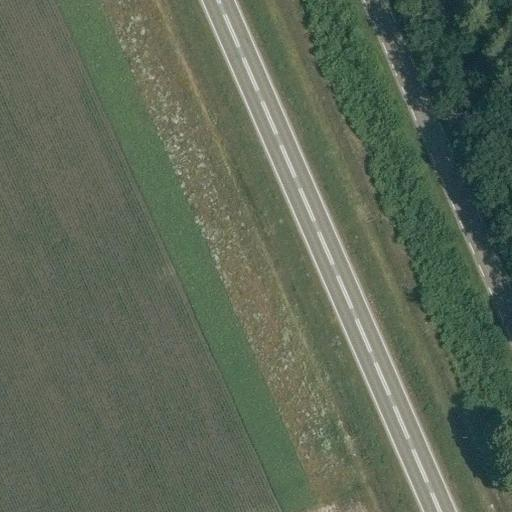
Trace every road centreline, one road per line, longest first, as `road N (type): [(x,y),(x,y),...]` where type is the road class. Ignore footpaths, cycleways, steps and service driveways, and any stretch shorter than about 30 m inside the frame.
road 1 (trunk): [(439,511),(217,0)]
road 2 (tertiary): [(374,0),(511,317)]
